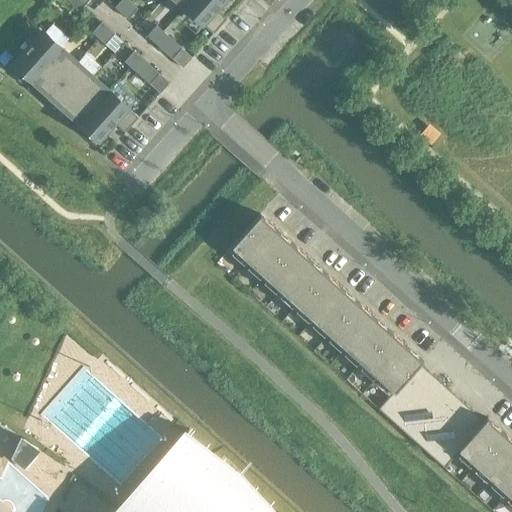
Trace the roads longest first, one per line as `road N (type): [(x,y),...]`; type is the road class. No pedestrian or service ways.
road 1 (residential): [(208,105),(511,377)]
road 2 (residential): [(294,9),(208,105)]
